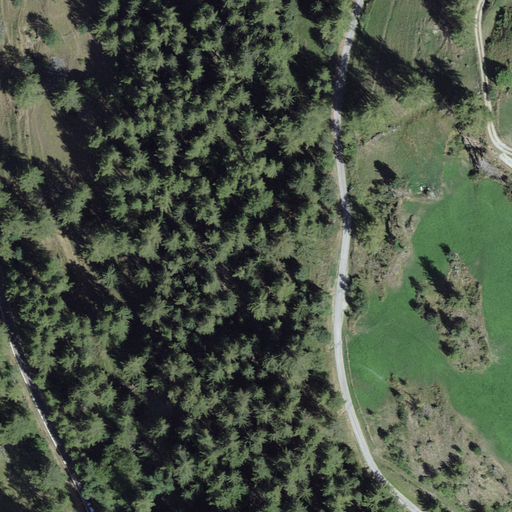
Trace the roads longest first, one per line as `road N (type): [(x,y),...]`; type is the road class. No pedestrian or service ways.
road 1 (track): [(413,511),(375,476),(340,370),(350,208),(340,95),(364,0)]
road 2 (tertiary): [(0,286),(27,375),(94,511)]
road 3 (track): [(484,0),(476,16),(493,145)]
